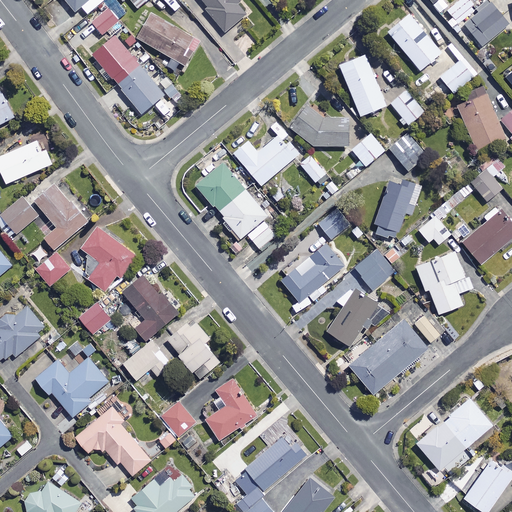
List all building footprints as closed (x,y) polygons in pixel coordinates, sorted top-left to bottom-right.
[(66,0),(77,13),(83,7),(89,14),(106,0),(66,0)] [(150,0),(121,0),(124,3),(127,0),(131,0),(139,9),(150,0)] [(248,16),(235,0),(201,0),(208,9),(206,10),(225,34),(248,16)] [(477,8),(469,0),(461,0),(448,11),(459,24),(477,8)] [(510,25),(491,2),(465,25),(483,47),(510,25)] [(104,35),(111,29),(115,34),(124,27),(110,10),(94,23),(104,35)] [(201,43),(154,15),(140,39),(187,67),(201,43)] [(443,53),(411,15),(389,33),(421,71),(443,53)] [(166,96),(117,37),(95,56),(144,115),(166,96)] [(387,107),(366,56),(341,67),(362,117),(387,107)] [(474,76),(462,61),(441,76),(453,92),(474,76)] [(0,126),(16,118),(1,87),(0,87),(0,126)] [(426,113),(408,90),(391,103),(410,126),(426,113)] [(506,139),(487,96),(459,108),(478,151),(506,139)] [(324,119),(308,106),(293,125),(314,147),(351,147),(350,124),(340,124),(340,119),(324,119)] [(386,151),(373,134),(353,150),(367,167),(386,151)] [(286,145),(279,137),(260,153),(250,141),(236,154),(263,186),(301,154),(290,141),(286,145)] [(423,159),(404,137),(390,149),(410,171),(423,159)] [(44,152),(39,141),(0,157),(0,163),(9,184),(54,164),(48,150),(44,152)] [(327,174),(311,156),(302,165),(317,183),(327,174)] [(245,189),(223,163),(196,186),(218,212),(245,189)] [(504,189),(488,170),(473,183),(488,202),(504,189)] [(418,186),(404,180),(401,187),(393,183),(374,224),(398,235),(408,213),(412,215),(415,210),(408,207),(418,186)] [(90,222),(58,184),(37,202),(58,227),(46,238),(57,251),(90,222)] [(259,206),(248,191),(221,213),(241,239),(248,234),(260,249),(277,236),(264,220),(269,217),(264,211),(271,206),(266,200),(259,206)] [(41,215),(26,196),(0,217),(0,225),(3,229),(10,223),(18,234),(41,215)] [(511,240),(511,222),(498,206),(485,216),(490,222),(464,243),(482,265),(511,240)] [(350,226),(338,210),(321,223),(332,239),(350,226)] [(451,235),(435,217),(420,231),(430,242),(434,239),(440,245),(451,235)] [(138,257),(101,227),(83,248),(102,264),(90,279),(108,293),(138,257)] [(244,250),(236,240),(229,246),(237,256),(244,250)] [(346,265),(328,244),(312,258),(318,265),(303,276),(297,269),(283,281),(301,303),(310,295),(314,300),(321,294),(317,290),(346,265)] [(396,273),(378,249),(355,267),(373,290),(396,273)] [(0,276),(13,266),(0,250),(0,276)] [(73,269),(59,252),(38,268),(52,286),(73,269)] [(466,277),(456,252),(417,267),(427,291),(431,290),(441,315),(465,305),(455,282),(466,277)] [(180,313),(147,275),(125,294),(148,320),(137,329),(148,341),(180,313)] [(360,296),(349,288),(339,303),(345,307),(328,331),(352,347),(381,305),(363,293),(360,296)] [(112,319),(99,303),(81,319),(95,334),(112,319)] [(46,327),(30,307),(13,320),(9,315),(0,322),(0,325),(3,329),(0,331),(0,361),(12,351),(17,357),(41,337),(37,334),(46,327)] [(445,332),(428,311),(415,323),(432,343),(445,332)] [(429,350),(405,321),(351,366),(375,395),(429,350)] [(211,339),(199,324),(186,326),(169,339),(201,379),(222,362),(207,343),(211,339)] [(96,351),(86,339),(81,343),(91,356),(96,351)] [(173,365),(153,340),(125,363),(138,380),(153,369),(159,376),(173,365)] [(85,350),(79,342),(70,350),(76,357),(85,350)] [(109,381),(90,359),(71,375),(59,360),(38,379),(51,394),(53,392),(75,416),(92,401),(90,398),(109,381)] [(258,415),(233,379),(218,390),(228,406),(207,420),(221,440),(258,415)] [(494,426),(471,399),(418,443),(447,478),(472,457),(465,449),(494,426)] [(198,422),(181,402),(162,417),(179,438),(198,422)] [(126,419),(115,406),(77,437),(90,453),(102,443),(119,464),(122,461),(134,475),(152,461),(121,423),(126,419)] [(0,448),(15,435),(0,418),(0,475),(0,474),(0,448)] [(178,440),(173,433),(162,440),(167,448),(178,440)] [(247,468),(248,470),(237,479),(248,491),(251,489),(252,490),(260,484),(265,490),(305,456),(287,435),(247,468)] [(488,511),(511,478),(511,470),(494,458),(465,498),(484,511),(488,511)] [(70,477),(61,469),(54,478),(63,485),(70,477)] [(193,485),(181,470),(161,486),(156,480),(134,498),(140,506),(136,509),(138,511),(176,511),(196,496),(189,488),(193,485)] [(242,486),(227,471),(215,483),(230,498),(242,486)] [(325,511),(337,498),(311,478),(285,511),(325,511)] [(76,511),(83,503),(50,481),(44,490),(33,493),(25,506),(33,511),(76,511)] [(251,506),(263,495),(257,488),(244,499),(251,506)] [(276,511),(264,498),(247,511),(276,511)]
